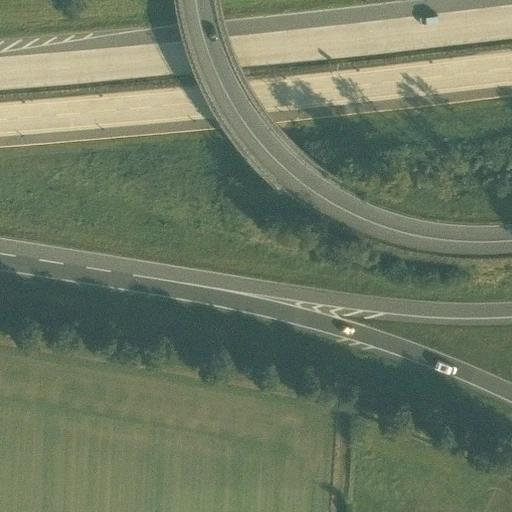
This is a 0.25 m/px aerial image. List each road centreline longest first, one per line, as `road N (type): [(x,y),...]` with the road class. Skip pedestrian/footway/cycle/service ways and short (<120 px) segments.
road 1 (motorway): [(511,12),(0,73)]
road 2 (motorway): [(0,124),(511,70)]
road 3 (motorway): [(204,0),(224,70),(248,112),(329,191),(391,221),(455,234),(511,232)]
road 4 (motorway): [(188,287),(511,397)]
road 5 (motorway): [(188,287),(357,307),(511,311)]
road 6 (motorway): [(0,255),(188,287)]
